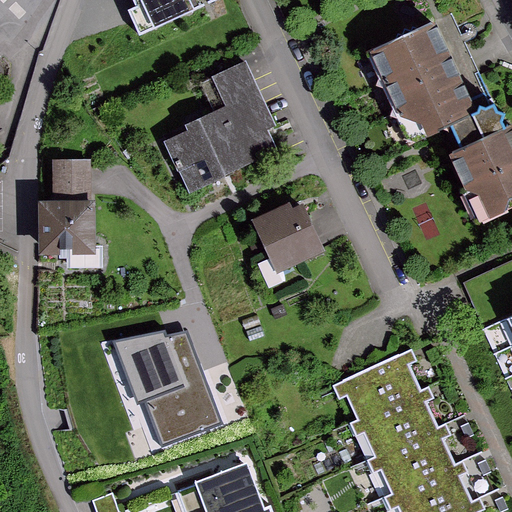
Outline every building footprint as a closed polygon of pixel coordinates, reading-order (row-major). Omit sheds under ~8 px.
[(132,0),(137,12),(128,16),(138,39),(198,13),(203,25),(220,17),(212,0),(132,0)] [(446,28),(373,58),(411,147),(458,128),(468,153),(459,157),(470,186),(466,197),(478,226),(510,213),(511,210),(511,122),(507,108),(483,118),(446,28)] [(197,136),(171,147),(194,199),(286,160),(275,133),(282,130),(254,63),(221,77),(235,109),(193,126),(197,136)] [(60,161),(60,200),(53,199),(53,252),(76,252),(77,271),(108,272),(109,200),(98,199),(98,163),(60,161)] [(313,200),(263,221),(285,274),(335,254),(313,200)] [(147,394),(163,438),(220,417),(187,328),(167,335),(165,328),(118,338),(139,397),(147,394)] [(418,351),(340,387),(347,401),(356,396),(367,418),(427,390),(416,366),(423,362),(418,351)] [(367,418),(357,423),(363,437),(373,432),(383,454),(443,426),(432,402),(440,398),(434,387),(427,390),(367,418)] [(383,454),(374,459),(380,472),(390,468),(400,490),(460,462),(448,437),(456,434),(451,423),(443,426),(383,454)] [(269,511),(249,457),(178,485),(188,511),(208,511),(214,510),(215,511),(269,511)] [(400,490),(392,494),(398,507),(408,502),(412,511),(444,511),(478,496),(467,472),(474,469),(469,457),(460,462),(400,490)] [(444,511),(486,511),(485,507),(492,504),(487,492),(478,496),(444,511)]
